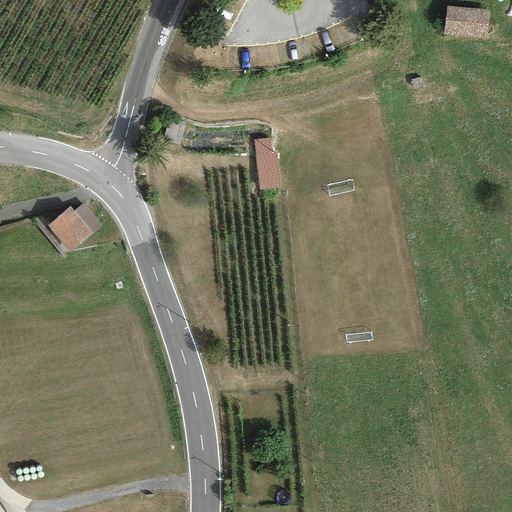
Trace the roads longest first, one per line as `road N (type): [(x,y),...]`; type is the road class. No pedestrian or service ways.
road 1 (tertiary): [(106,182),(138,230),(179,347),(198,428),(204,511)]
road 2 (residential): [(168,0),(106,182)]
